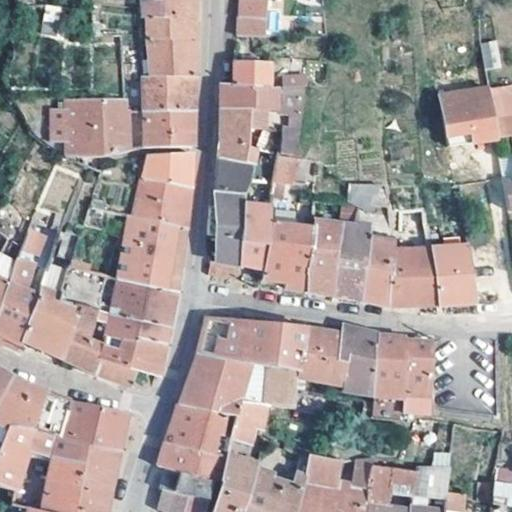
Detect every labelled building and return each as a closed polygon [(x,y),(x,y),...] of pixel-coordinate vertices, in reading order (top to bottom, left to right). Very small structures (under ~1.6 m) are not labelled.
[(194,8),(193,0),(155,0),(141,5),(141,11),(142,20),(146,20),(146,27),(147,41),(194,39),(194,8)] [(239,0),(239,16),(270,18),(271,9),(271,0),(239,0)] [(283,33),(285,10),(271,9),(270,18),(269,33),(283,33)] [(269,38),(269,33),(270,18),(239,16),(238,36),(269,38)] [(149,65),(149,78),(194,78),(194,54),(194,39),(147,41),(149,65)] [(497,40),(480,43),(484,70),(502,67),(497,40)] [(134,53),(122,52),(122,67),(135,66),(134,53)] [(260,63),(260,55),(244,54),(244,64),(260,63)] [(234,86),(256,87),(278,86),(277,63),(260,63),(244,64),(233,63),(234,86)] [(137,78),(137,66),(135,66),(122,67),(123,79),(137,78)] [(506,128),(498,76),(448,85),(456,135),(506,128)] [(145,78),(144,114),(194,112),(194,90),(194,78),(149,78),(145,78)] [(234,86),(224,85),(223,97),(223,110),(281,112),(278,129),(300,130),(304,86),(278,86),(256,87),(234,86)] [(123,101),(62,100),(61,110),(46,110),(46,140),(61,140),(61,154),(70,159),(100,159),(127,153),(127,115),(124,115),(123,101)] [(223,110),(222,139),(218,158),(251,163),(253,147),(245,146),(247,131),(260,131),(278,133),(278,129),(281,112),(223,110)] [(144,114),(143,149),(191,149),(192,129),(194,112),(144,114)] [(271,184),(272,178),(275,151),(253,147),(251,163),(248,183),(271,184)] [(275,151),(272,178),(313,185),(315,159),(297,155),(275,151)] [(191,155),(144,158),(133,218),(186,231),(191,188),(189,187),(191,155)] [(247,194),(248,183),(251,163),(218,158),(217,165),(216,185),(215,206),(215,263),(240,266),(247,194)] [(98,181),(132,183),(135,159),(105,162),(100,173),(98,181)] [(373,183),(348,183),(345,201),(360,207),(372,212),(373,183)] [(247,194),(240,266),(249,267),(262,269),(270,196),(247,194)] [(284,283),(283,290),(305,292),(312,224),(313,199),(270,196),(262,269),(261,280),(284,283)] [(345,201),(342,222),(357,224),(360,207),(345,201)] [(90,208),(87,215),(83,227),(120,235),(125,216),(90,208)] [(75,210),(67,231),(62,229),(47,269),(38,296),(21,342),(22,342),(38,349),(62,360),(74,325),(79,307),(74,306),(58,301),(69,268),(83,227),(87,215),(75,210)] [(133,218),(117,280),(176,294),(180,264),(186,231),(133,218)] [(357,224),(342,222),(342,228),(334,296),(345,299),(360,302),(368,237),(370,226),(357,224)] [(342,228),(312,224),(305,292),(318,294),(334,296),(342,228)] [(396,242),(368,237),(360,302),(374,304),(390,307),(396,251),(396,242)] [(475,304),(468,247),(430,249),(436,307),(456,305),(475,304)] [(430,249),(401,251),(396,251),(390,307),(395,308),(411,308),(436,307),(430,249)] [(0,343),(18,352),(22,342),(21,342),(38,296),(25,291),(35,266),(18,261),(8,284),(0,307),(0,343)] [(238,279),(240,266),(215,263),(215,276),(238,279)] [(103,293),(107,278),(69,268),(58,301),(74,306),(79,287),(103,293)] [(0,307),(8,284),(0,279),(0,307)] [(167,329),(172,304),(176,294),(117,280),(108,314),(167,329)] [(108,314),(103,332),(164,347),(165,338),(167,329),(108,314)] [(258,326),(205,321),(197,355),(300,373),(305,331),(258,326)] [(101,358),(134,368),(136,370),(157,377),(160,366),(164,347),(103,332),(74,325),(62,360),(94,374),(101,358)] [(340,337),(341,337),(334,387),(340,387),(339,394),(370,396),(378,339),(378,335),(361,331),(341,326),(340,337)] [(320,333),(305,331),(300,373),(299,381),(334,387),(341,337),(340,337),(320,333)] [(392,340),(378,339),(370,396),(402,399),(407,343),(406,340),(392,340)] [(407,343),(402,399),(402,406),(401,411),(408,412),(429,415),(432,344),(421,343),(407,343)] [(171,422),(167,434),(163,444),(225,460),(226,456),(230,441),(241,401),(247,382),(268,384),(266,405),(269,407),(301,411),(322,417),(326,396),(298,393),(299,381),(300,373),(197,355),(189,375),(171,422)] [(106,379),(129,388),(136,370),(134,368),(101,358),(94,374),(106,379)] [(0,399),(12,377),(0,370),(0,399)] [(0,399),(0,441),(7,421),(29,427),(44,395),(43,393),(27,385),(12,377),(0,399)] [(70,401),(44,392),(43,393),(44,395),(29,427),(107,448),(118,450),(120,440),(126,414),(70,401)] [(370,396),(370,401),(402,406),(402,399),(370,396)] [(256,431),(262,432),(269,407),(266,405),(241,401),(230,441),(252,447),(256,431)] [(28,451),(51,458),(39,511),(42,511),(105,511),(112,483),(118,450),(107,448),(29,427),(7,421),(0,441),(0,486),(16,491),(28,451)] [(164,472),(165,469),(212,481),(217,483),(219,483),(225,460),(163,444),(160,456),(156,469),(164,472)] [(210,511),(293,511),(309,455),(301,454),(293,486),(275,481),(275,476),(256,471),(256,466),(226,456),(225,460),(219,483),(217,483),(210,511)] [(363,511),(372,466),(373,460),(373,458),(356,460),(351,482),(337,481),(341,462),(324,459),(309,455),(293,511),(363,511)] [(408,511),(414,474),(413,473),(372,466),(363,511),(408,511)] [(164,472),(160,491),(185,498),(206,503),(212,481),(165,469),(164,472)] [(430,473),(414,469),(413,473),(414,474),(408,511),(443,511),(448,477),(430,473)] [(496,482),(492,511),(511,511),(511,502),(511,472),(497,471),(496,482)] [(180,511),(185,498),(160,491),(154,511),(180,511)] [(203,511),(206,503),(185,498),(180,511),(203,511)]
